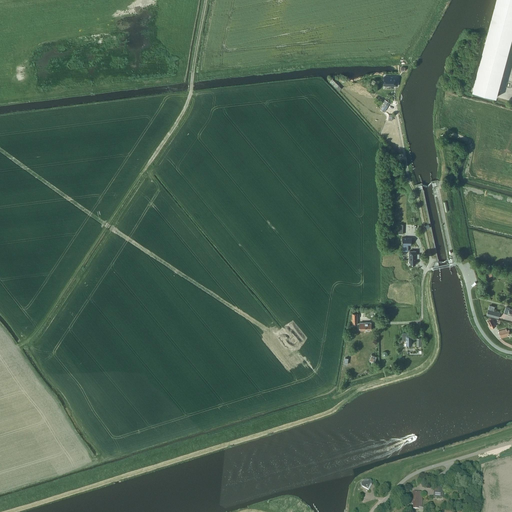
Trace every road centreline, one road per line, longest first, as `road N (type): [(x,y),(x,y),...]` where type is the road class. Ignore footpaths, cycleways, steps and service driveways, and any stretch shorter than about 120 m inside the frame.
road 1 (track): [(422,286),(436,338),(434,358),(420,371),(359,390),(325,415),(9,511)]
road 2 (residential): [(395,110),(427,269)]
road 3 (unclassified): [(511,443),(412,474),(374,511)]
